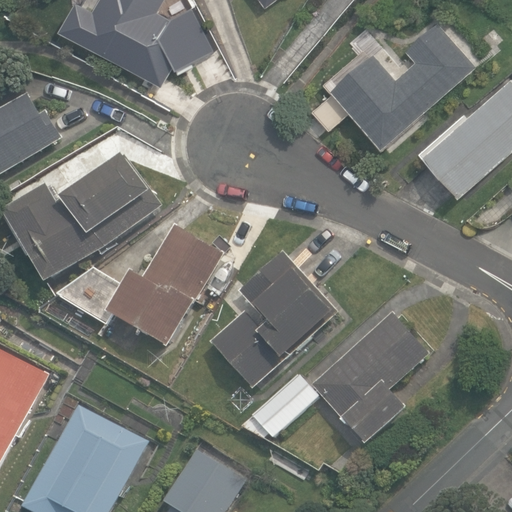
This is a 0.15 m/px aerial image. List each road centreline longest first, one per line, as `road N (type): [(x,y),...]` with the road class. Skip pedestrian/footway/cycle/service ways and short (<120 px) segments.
road 1 (residential): [(511,285),(241,143)]
road 2 (residential): [(511,416),(409,511)]
